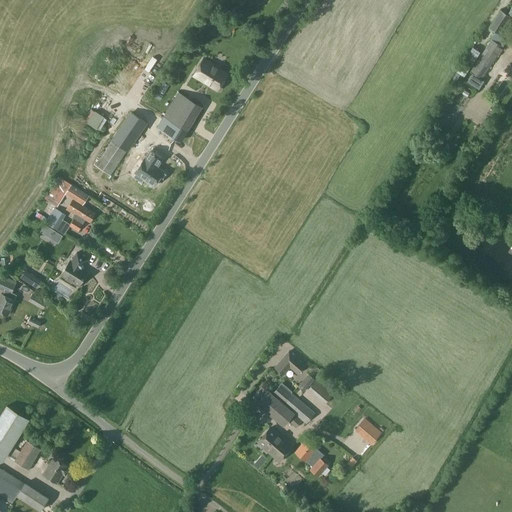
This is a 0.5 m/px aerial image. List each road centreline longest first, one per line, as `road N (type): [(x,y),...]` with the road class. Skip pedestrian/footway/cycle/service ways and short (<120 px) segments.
road 1 (tertiary): [(306,0),(79,357),(54,376)]
road 2 (unclassified): [(65,511),(110,439),(54,376)]
